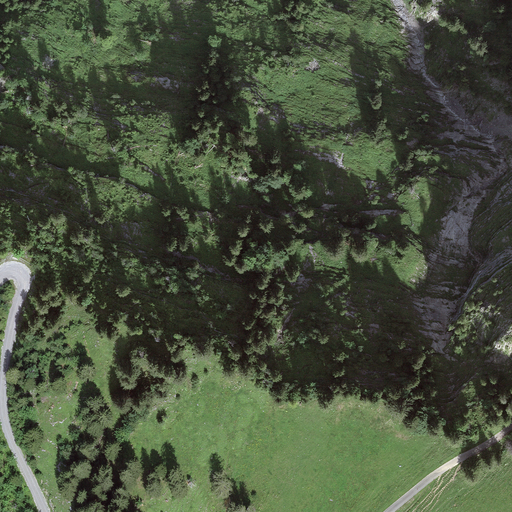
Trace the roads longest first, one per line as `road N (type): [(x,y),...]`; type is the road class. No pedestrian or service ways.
road 1 (track): [(0,275),(17,272),(24,281),(6,354),(4,415),(44,511)]
road 2 (track): [(385,511),(511,423)]
